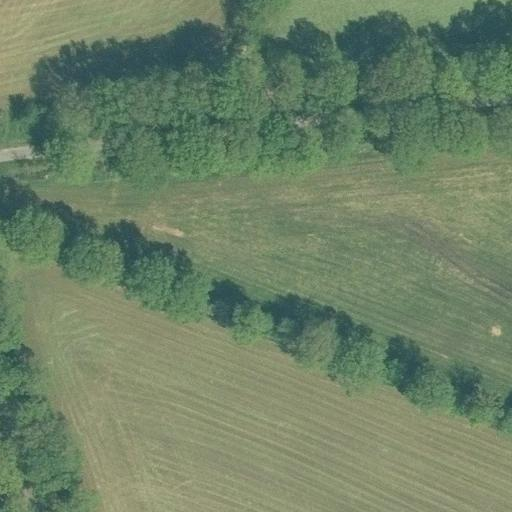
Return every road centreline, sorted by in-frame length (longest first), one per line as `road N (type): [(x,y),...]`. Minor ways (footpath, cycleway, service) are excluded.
road 1 (track): [(0,241),(511,428)]
road 2 (unclassified): [(0,157),(511,99)]
